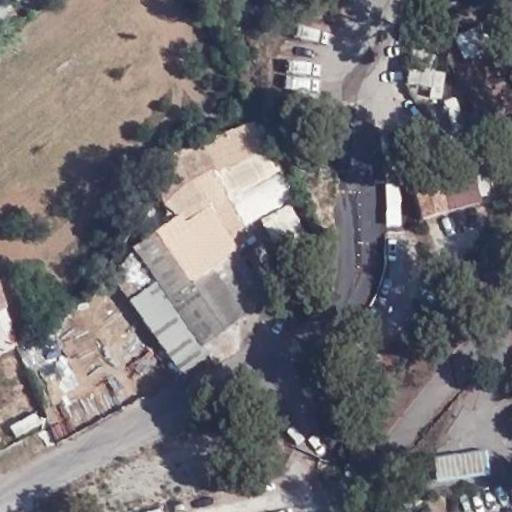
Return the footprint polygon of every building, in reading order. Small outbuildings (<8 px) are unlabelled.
[(0,0),(0,11),(8,10),(6,0),(0,0)] [(511,74),(476,6),(449,20),(486,90),(511,75),(511,74)] [(438,106),(447,69),(415,61),(406,98),(438,106)] [(249,155),(254,166),(264,162),(265,164),(277,158),(258,118),(193,148),(202,168),(195,171),(199,180),(169,193),(180,217),(205,205),(206,209),(219,203),(206,175),(249,155)] [(409,180),(422,219),(476,202),(469,179),(438,189),(432,172),(409,180)] [(275,247),(305,230),(289,201),(259,219),(275,247)] [(178,367),(193,357),(249,318),(179,217),(137,247),(107,267),(178,367)] [(0,350),(21,338),(0,299),(0,350)] [(432,456),(436,480),(487,473),(483,449),(432,456)]
